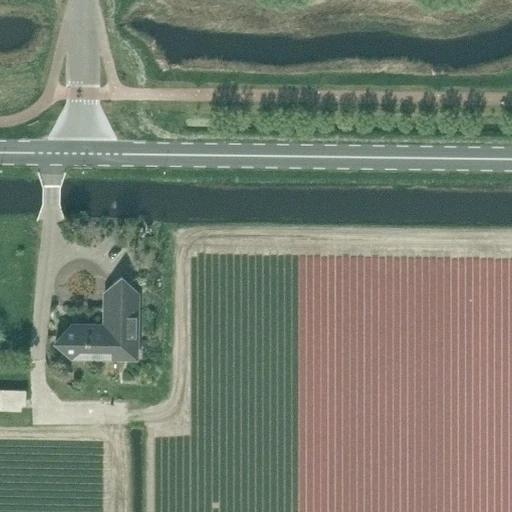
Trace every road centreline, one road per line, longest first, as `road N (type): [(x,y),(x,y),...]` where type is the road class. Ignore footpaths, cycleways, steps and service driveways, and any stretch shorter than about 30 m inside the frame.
road 1 (tertiary): [(84,154),(511,159)]
road 2 (unclassified): [(84,154),(83,0)]
